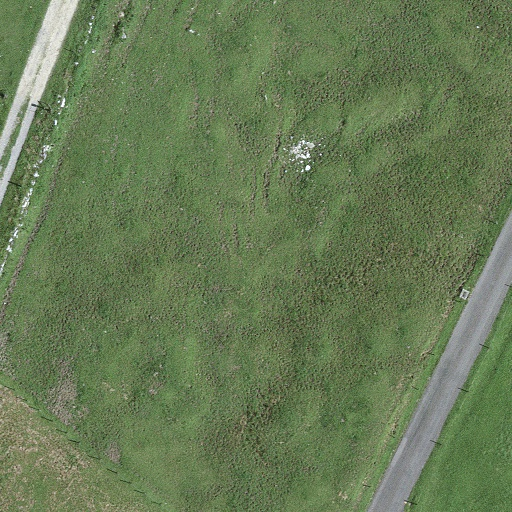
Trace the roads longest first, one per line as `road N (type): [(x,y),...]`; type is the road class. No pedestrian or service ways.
road 1 (unclassified): [(386,511),(511,246)]
road 2 (track): [(0,168),(65,0)]
